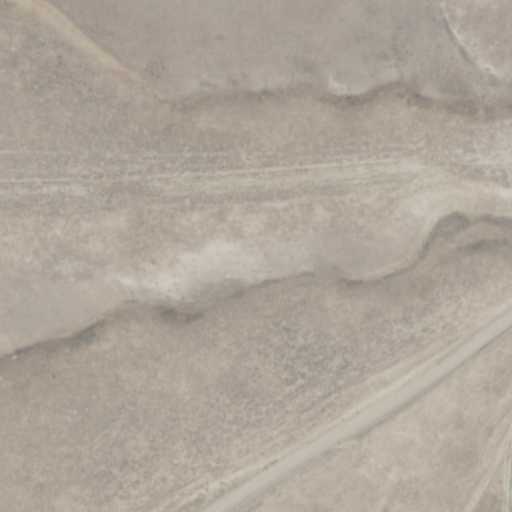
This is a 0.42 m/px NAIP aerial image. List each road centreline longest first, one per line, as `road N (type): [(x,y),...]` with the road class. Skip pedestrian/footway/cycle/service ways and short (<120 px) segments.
road 1 (track): [(0,178),(511,165)]
road 2 (residential): [(232,511),(511,324)]
road 3 (track): [(501,511),(475,346)]
